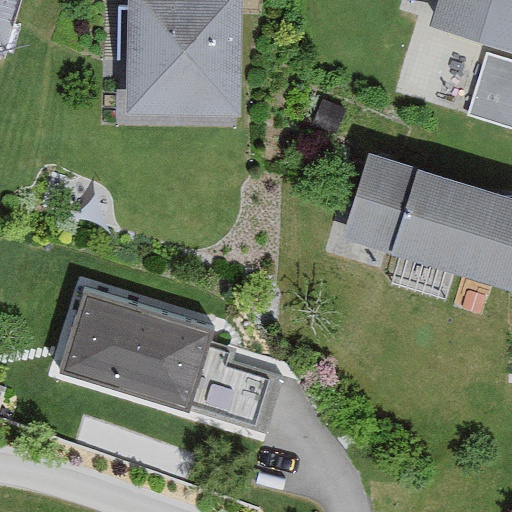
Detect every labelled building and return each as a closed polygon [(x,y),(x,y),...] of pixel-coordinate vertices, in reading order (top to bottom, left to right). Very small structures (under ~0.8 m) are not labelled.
[(0,0),(0,29),(8,0),(0,0)] [(228,0),(117,0),(116,123),(227,124),(228,0)] [(511,0),(432,0),(422,36),(511,61),(511,0)] [(499,298),(511,254),(511,207),(358,162),(332,248),(499,298)] [(275,384),(224,368),(225,335),(80,289),(51,381),(255,446),(275,384)]
